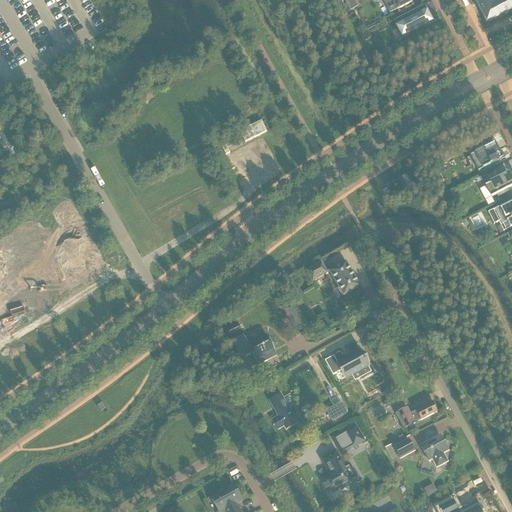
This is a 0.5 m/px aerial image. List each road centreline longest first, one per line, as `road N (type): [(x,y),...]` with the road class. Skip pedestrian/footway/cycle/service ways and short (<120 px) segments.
road 1 (tertiary): [(0,431),(333,173),(438,104)]
road 2 (unclassified): [(510,511),(400,305),(301,355)]
road 3 (residential): [(269,511),(239,460),(227,454),(119,511)]
road 4 (unknown): [(140,263),(64,299),(31,325)]
